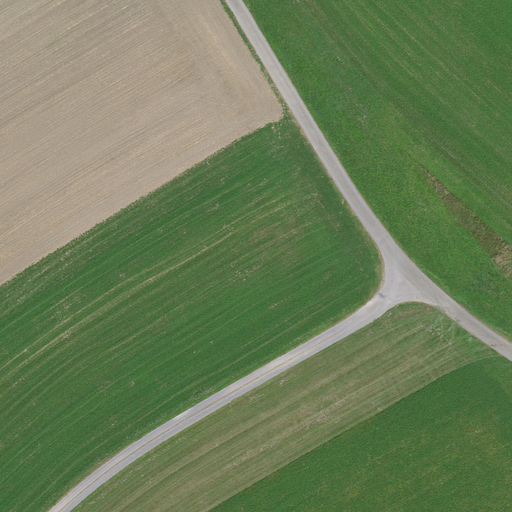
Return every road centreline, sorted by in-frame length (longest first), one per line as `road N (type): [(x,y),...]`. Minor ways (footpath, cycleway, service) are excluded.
road 1 (track): [(57,511),(187,414),(409,285)]
road 2 (track): [(409,285),(234,0)]
road 3 (track): [(511,349),(409,285)]
